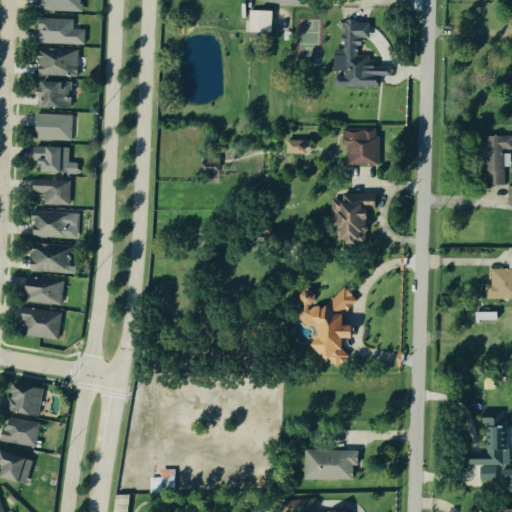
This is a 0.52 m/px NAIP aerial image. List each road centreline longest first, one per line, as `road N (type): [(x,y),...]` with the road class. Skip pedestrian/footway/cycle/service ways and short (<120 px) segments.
road 1 (secondary): [(113,0),(103,235),(64,511)]
road 2 (residential): [(411,511),(433,0)]
road 3 (secondary): [(117,379),(136,234),(146,0)]
road 4 (residential): [(5,0),(0,145)]
